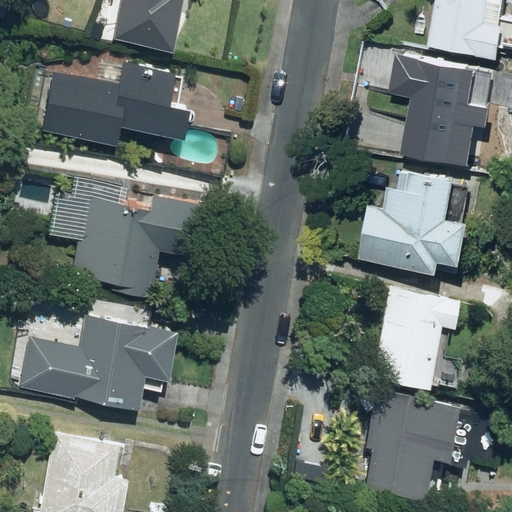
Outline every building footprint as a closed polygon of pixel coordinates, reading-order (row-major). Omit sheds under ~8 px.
[(120,0),(114,34),(172,45),(180,0),(120,0)] [(439,0),(433,42),(481,50),(481,51),(502,55),(507,20),(504,19),(507,0),(439,0)] [(473,62),(400,49),(393,89),(416,93),(406,149),(456,158),(473,62)] [(53,69),(43,127),(117,141),(121,122),(182,133),(188,102),(177,100),(182,73),(173,71),(174,68),(102,55),(98,77),(53,69)] [(373,200),(364,255),(443,267),(445,256),(466,259),(473,217),(452,214),(458,174),(415,167),(414,171),(404,169),(402,183),(393,181),(389,203),(373,200)] [(83,211),(72,271),(112,278),(111,285),(149,292),(158,244),(176,248),(185,197),(147,190),(144,202),(120,198),(123,180),(75,171),(71,190),(53,187),(47,220),(68,223),(70,209),(83,211)] [(390,282),(373,371),(428,382),(440,320),(453,322),(458,295),(390,282)] [(80,342),(30,334),(21,386),(75,395),(75,393),(139,403),(144,370),(167,374),(175,326),(175,324),(148,319),(148,322),(85,311),(80,342)] [(456,398),(376,384),(366,442),(372,443),(364,483),(423,493),(431,451),(446,454),(456,398)] [(465,408),(458,462),(472,464),(474,449),(495,452),(500,413),(465,408)] [(33,504),(31,511),(120,511),(127,471),(115,469),(119,438),(53,428),(40,505),(33,504)] [(400,511),(399,510),(395,502),(382,501),(369,499),(360,511),(400,511)]
